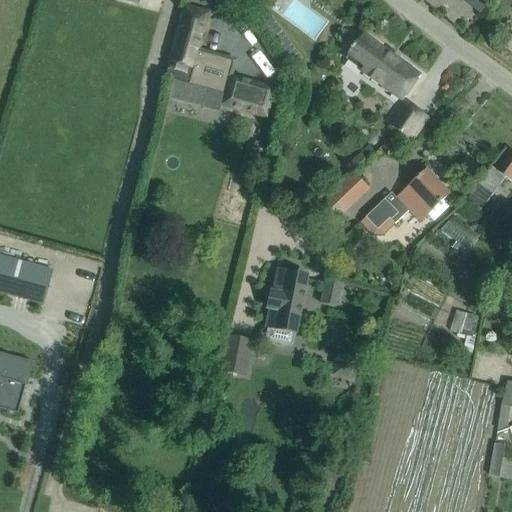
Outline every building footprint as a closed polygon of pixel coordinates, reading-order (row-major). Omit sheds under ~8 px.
[(168,61),(163,79),(221,95),(231,62),(197,52),(208,14),(184,7),(168,61)] [(366,66),(362,71),(403,101),(421,76),(364,35),(356,46),(355,45),(352,48),(354,49),(350,55),(366,66)] [(269,92),(230,80),(224,103),(262,115),(269,92)] [(390,125),(412,141),(428,118),(406,103),(390,125)] [(376,163),(391,152),(385,143),(370,154),(376,163)] [(492,167),(465,202),(479,213),(506,178),(511,182),(511,180),(511,151),(498,171),(492,167)] [(386,200),(367,218),(378,230),(385,224),(390,229),(410,211),(421,222),(449,195),(427,171),(391,206),(390,205),(386,200)] [(326,206),(336,219),(355,204),(345,191),(326,206)] [(450,227),(445,242),(476,252),(481,236),(450,227)] [(0,293),(42,306),(52,272),(0,257),(0,293)] [(306,276),(277,271),(264,342),(293,347),(306,276)] [(337,307),(341,287),(326,284),(322,303),(337,307)] [(481,343),(485,319),(461,315),(457,338),(481,343)] [(224,336),(216,373),(244,380),(252,342),(224,336)] [(0,351),(0,407),(18,413),(26,384),(22,383),(24,374),(30,376),(34,361),(0,351)] [(341,357),(339,372),(358,375),(360,361),(341,357)] [(511,382),(507,381),(501,405),(497,431),(511,425),(511,382)] [(505,449),(492,447),(487,478),(499,481),(505,449)]
